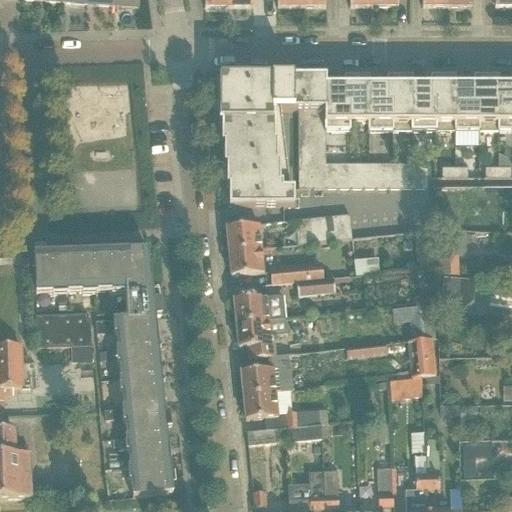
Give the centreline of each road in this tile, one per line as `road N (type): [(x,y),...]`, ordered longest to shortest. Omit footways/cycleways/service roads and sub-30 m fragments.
road 1 (residential): [(170,68),(228,511)]
road 2 (residential): [(170,68),(511,64)]
road 3 (residential): [(0,68),(170,68)]
